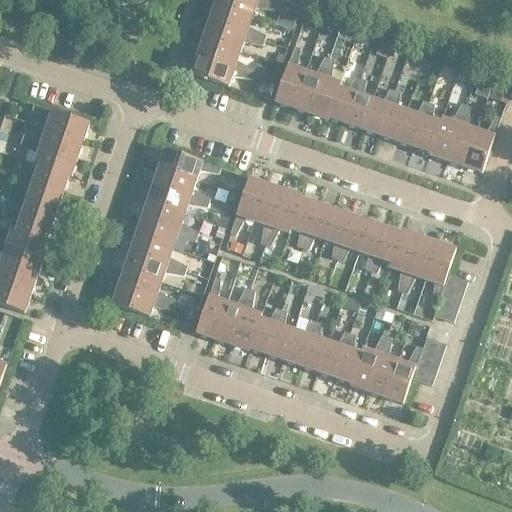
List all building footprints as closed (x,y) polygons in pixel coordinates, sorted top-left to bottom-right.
[(276,9),(249,0),(216,0),(214,7),(252,20),(255,10),(274,14),(276,9)] [(249,0),(276,9),(277,4),(268,0),(249,0)] [(252,20),(214,7),(209,24),(264,43),(266,38),(248,29),(252,20)] [(280,16),(276,27),(292,32),(296,21),(280,16)] [(264,43),(209,24),(203,41),(240,54),(243,44),(263,48),(264,43)] [(361,39),(358,46),(367,49),(370,42),(361,39)] [(240,54),(203,41),(197,58),(252,77),(254,73),(237,63),(240,54)] [(381,45),(377,57),(386,60),(390,48),(381,45)] [(300,51),(294,49),(275,105),(293,111),(306,74),(297,71),(300,51)] [(252,77),(197,58),(191,76),(228,89),(232,79),(251,82),(252,77)] [(315,77),(306,74),(293,111),(310,117),(329,61),(324,60),(315,77)] [(334,63),(329,61),(310,117),(328,123),(329,121),(328,120),(338,90),(339,90),(341,86),(331,82),(334,63)] [(347,93),(339,90),(338,90),(328,120),(329,121),(345,126),(355,96),(360,82),(354,80),(347,93)] [(365,84),(360,82),(355,96),(345,126),(362,132),(372,102),(363,98),(365,84)] [(494,84),(489,99),(506,105),(511,90),(494,84)] [(382,105),(372,102),(362,132),(379,138),(390,107),(395,94),(389,92),(382,105)] [(400,96),(395,94),(390,107),(379,138),(396,144),(407,113),(398,110),(400,96)] [(416,116),(407,113),(396,144),(413,150),(424,119),(429,105),(423,103),(416,116)] [(434,107),(429,105),(424,119),(413,150),(430,155),(430,156),(441,125),(440,125),(432,122),(434,107)] [(441,120),(440,125),(441,125),(430,156),(430,155),(429,157),(447,164),(466,108),(461,106),(452,123),(441,120)] [(49,122),(46,131),(83,144),(89,126),(33,107),(31,113),(49,122)] [(470,110),(466,108),(447,164),(464,169),(476,132),(467,129),(470,110)] [(485,135),(476,132),(464,169),(481,175),(501,120),(495,118),(485,135)] [(83,144),(46,131),(42,140),(23,137),(22,142),(77,161),(83,144)] [(77,161),(22,142),(20,147),(37,156),(34,166),(38,168),(38,167),(69,177),(69,178),(71,179),(77,161)] [(165,152),(159,170),(196,183),(199,173),(218,177),(220,171),(165,152)] [(38,167),(38,168),(35,176),(21,174),(19,179),(63,194),(69,178),(69,177),(38,167)] [(196,183),(159,170),(153,187),(208,206),(210,201),(193,192),(196,183)] [(63,194),(19,179),(17,184),(30,192),(27,201),(57,211),(63,194)] [(267,187),(249,181),(230,236),(236,238),(245,221),(254,224),(267,187)] [(208,206),(153,187),(147,204),(184,217),(188,207),(207,210),(208,206)] [(284,193),(267,187),(254,224),(263,227),(260,247),(265,248),(284,193)] [(302,199),(284,193),(265,248),(269,250),(279,233),(289,236),(290,232),(290,231),(300,201),(301,201),(302,199)] [(57,211),(27,201),(23,211),(9,208),(7,214),(51,229),(57,211)] [(290,231),(290,232),(299,234),(296,249),(302,251),(317,206),(301,201),(300,201),(290,231)] [(184,217),(147,204),(141,221),(197,240),(198,235),(181,226),(184,217)] [(335,212),(317,206),(302,251),(307,253),(314,240),(324,243),(335,212)] [(352,218),(335,212),(324,243),(334,246),(331,261),(337,263),(352,218)] [(51,229),(7,214),(5,219),(18,226),(15,234),(15,235),(45,246),(46,245),(51,229)] [(369,224),(352,218),(337,263),(342,265),(349,252),(358,255),(369,224)] [(218,219),(216,227),(225,230),(228,222),(218,219)] [(197,240),(141,221),(135,238),(173,251),(176,241),(195,244),(197,240)] [(386,230),(369,224),(358,255),(368,258),(365,273),(371,274),(386,230)] [(218,229),(215,238),(222,240),(225,231),(218,229)] [(402,236),(386,230),(371,274),(376,276),(383,263),(392,266),(403,236),(402,236)] [(0,241),(0,249),(42,264),(48,246),(46,245),(45,246),(15,235),(15,234),(11,233),(7,243),(0,241)] [(403,233),(402,236),(403,236),(392,266),(390,271),(400,274),(397,293),(402,295),(421,240),(403,233)] [(173,251),(135,238),(130,255),(185,274),(187,269),(170,260),(173,251)] [(438,245),(421,240),(402,295),(406,297),(416,280),(425,283),(438,245)] [(232,243),(229,253),(240,257),(244,247),(232,243)] [(456,252),(438,245),(425,283),(434,286),(431,305),(437,307),(456,252)] [(42,264),(0,249),(0,257),(2,259),(0,264),(0,268),(36,281),(42,264)] [(185,274),(130,255),(124,272),(161,285),(164,276),(183,279),(185,274)] [(36,281),(0,268),(0,287),(30,298),(36,281)] [(161,285),(124,272),(118,289),(173,308),(175,303),(158,294),(161,285)] [(467,284),(447,277),(444,287),(464,294),(467,284)] [(221,282),(215,280),(196,336),(214,342),(227,305),(217,301),(221,282)] [(30,298),(0,287),(0,307),(24,316),(30,298)] [(464,294),(444,287),(440,297),(460,304),(464,294)] [(173,308),(118,289),(112,307),(149,320),(153,309),(172,313),(173,308)] [(236,308),(227,305),(214,342),(231,348),(250,292),(245,291),(236,308)] [(255,294),(250,292),(231,348),(249,354),(250,352),(249,351),(259,321),(260,321),(262,316),(251,313),(255,294)] [(460,304),(440,297),(437,308),(457,315),(460,304)] [(360,308),(358,315),(364,317),(367,310),(360,308)] [(457,315),(437,308),(433,318),(453,325),(457,315)] [(268,324),(260,321),(259,321),(249,351),(250,352),(266,357),(281,313),(275,311),(268,324)] [(186,312),(183,319),(192,322),(195,315),(186,312)] [(286,315),(281,313),(266,357),(283,363),(293,332),(284,329),(286,315)] [(303,336),(293,332),(283,363),(300,369),(311,338),(315,325),(310,323),(303,336)] [(321,326),(315,325),(311,338),(300,369),(317,375),(328,344),(319,341),(321,326)] [(338,347),(328,344),(317,375),(334,380),(350,336),(344,334),(338,347)] [(355,338),(350,336),(334,380),(350,386),(351,386),(362,356),(361,355),(353,353),(355,338)] [(362,351),(361,355),(362,356),(351,386),(350,386),(350,388),(368,394),(387,339),(382,337),(373,354),(362,351)] [(391,340),(387,339),(368,394),(385,400),(397,363),(388,360),(391,340)] [(446,347),(426,340),(422,350),(442,357),(446,347)] [(407,366),(397,363),(385,400),(403,406),(422,351),(416,349),(407,366)] [(442,357),(422,350),(419,361),(439,368),(442,357)] [(439,368),(419,361),(415,371),(435,378),(439,368)] [(435,378),(415,371),(412,381),(432,388),(435,378)]
